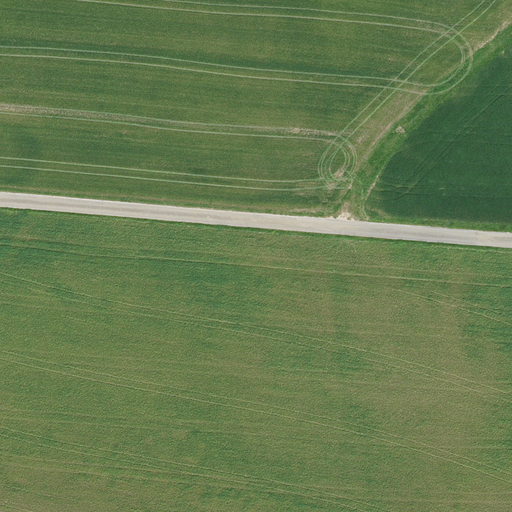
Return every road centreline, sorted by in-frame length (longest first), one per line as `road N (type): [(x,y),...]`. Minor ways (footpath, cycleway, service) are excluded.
road 1 (unclassified): [(0,202),(511,242)]
road 2 (track): [(511,30),(369,163),(342,202),(335,232)]
